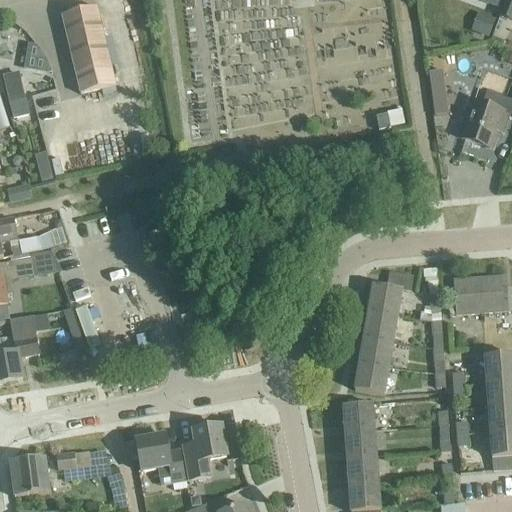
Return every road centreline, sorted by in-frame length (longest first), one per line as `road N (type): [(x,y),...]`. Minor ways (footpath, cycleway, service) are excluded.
road 1 (residential): [(511,239),(365,251),(332,272),(280,378)]
road 2 (residential): [(106,411),(280,378)]
road 3 (residential): [(307,511),(280,378)]
